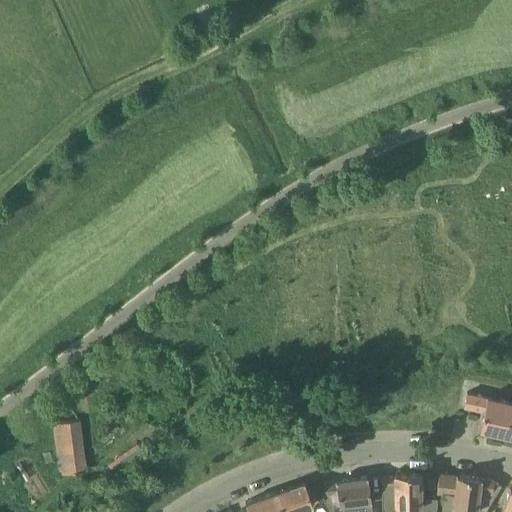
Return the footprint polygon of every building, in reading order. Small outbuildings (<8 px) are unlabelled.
[(496,399),(467,393),(464,405),(484,409),(480,428),(490,430),(496,399)] [(511,407),(511,402),(496,399),(490,430),(506,434),(511,407)] [(114,416),(123,410),(116,400),(107,407),(114,416)] [(77,420),(53,423),(61,471),(84,468),(77,420)] [(420,472),(394,472),(394,475),(381,475),(381,484),(382,484),(382,511),(399,511),(399,503),(421,503),(420,472)] [(444,492),(440,511),(475,511),(477,509),(478,509),(480,488),(492,489),(494,479),(481,478),(481,477),(457,474),(455,493),(444,492)] [(367,475),(336,480),(336,481),(323,483),(324,494),(325,497),(331,496),(333,508),(340,507),(341,510),(357,508),(357,511),(371,511),(369,499),(371,499),(367,475)] [(273,491),(280,511),(288,511),(312,503),(304,480),(273,491)] [(511,511),(511,488),(501,511),(511,511)] [(280,511),(273,491),(245,501),(243,502),(246,511),(280,511)]
